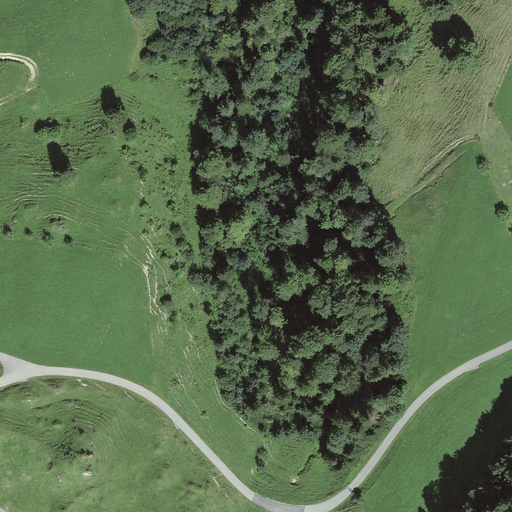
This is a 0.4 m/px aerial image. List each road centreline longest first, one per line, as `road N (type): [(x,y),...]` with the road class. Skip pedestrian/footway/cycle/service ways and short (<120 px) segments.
road 1 (track): [(298,511),(260,501),(159,402),(124,383),(60,371),(0,382)]
road 2 (track): [(511,345),(436,386),(339,499),(305,511)]
